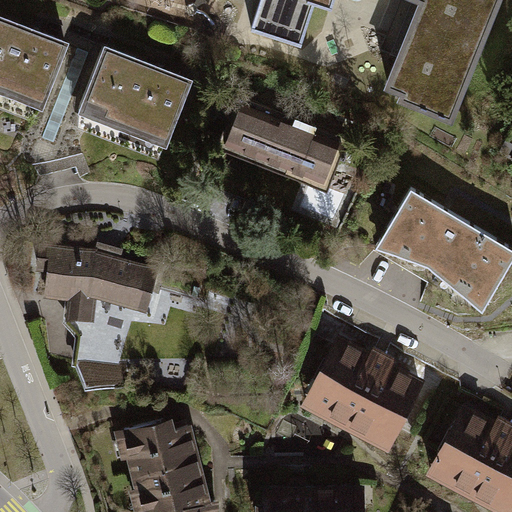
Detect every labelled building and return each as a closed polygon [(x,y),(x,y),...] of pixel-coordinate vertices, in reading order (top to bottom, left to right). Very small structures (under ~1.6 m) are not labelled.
[(261,0),(253,26),(300,42),(314,1),(331,6),(332,0),(421,0),(388,83),(403,89),(401,95),(451,115),(498,0),(261,0)] [(65,41),(0,15),(0,92),(39,108),(65,41)] [(189,78),(107,46),(84,106),(106,115),(103,122),(162,145),(189,78)] [(290,121),(241,101),(225,140),(303,171),(303,170),(329,180),(344,142),(318,132),(319,129),(314,127),(316,123),(293,114),(290,121)] [(511,255),(511,242),(411,183),(376,242),(428,260),(469,294),(481,279),(494,286),(511,255)] [(98,240),(96,250),(96,251),(121,258),(124,248),(98,240)] [(96,250),(41,243),(39,266),(50,268),(47,292),(71,295),(69,316),(88,318),(91,292),(146,308),(151,290),(157,268),(149,266),(121,258),(96,251),(96,250)] [(151,260),(149,266),(157,268),(151,290),(159,292),(162,284),(159,283),(164,264),(151,260)] [(231,294),(235,282),(206,274),(164,263),(164,264),(159,283),(162,284),(206,297),(209,288),(231,294)] [(370,354),(339,338),(312,391),(332,401),(330,406),(368,426),(371,422),(391,432),(419,379),(389,364),(392,358),(373,349),(370,354)] [(332,401),(312,391),(306,401),(386,443),(391,432),(371,422),(368,426),(330,406),(332,401)] [(495,422),(465,406),(437,459),(457,470),(455,474),(493,495),(496,490),(511,498),(511,424),(498,417),(495,422)] [(166,430),(174,428),(171,417),(163,419),(166,430)] [(209,511),(209,505),(208,501),(188,424),(174,428),(166,430),(163,419),(163,418),(125,428),(126,432),(131,454),(140,487),(141,491),(143,490),(147,507),(148,510),(153,510),(152,511),(209,511)] [(279,450),(302,451),(303,429),(280,428),(279,450)] [(131,454),(126,432),(119,434),(124,455),(131,454)] [(457,470),(437,459),(431,470),(511,511),(511,509),(511,498),(496,490),(493,495),(455,474),(457,470)] [(355,485),(265,487),(265,511),(363,511),(363,503),(355,503),(355,485)] [(138,510),(147,507),(143,490),(141,491),(140,487),(132,489),(138,510)] [(209,511),(216,511),(215,501),(208,501),(209,505),(209,511)]
